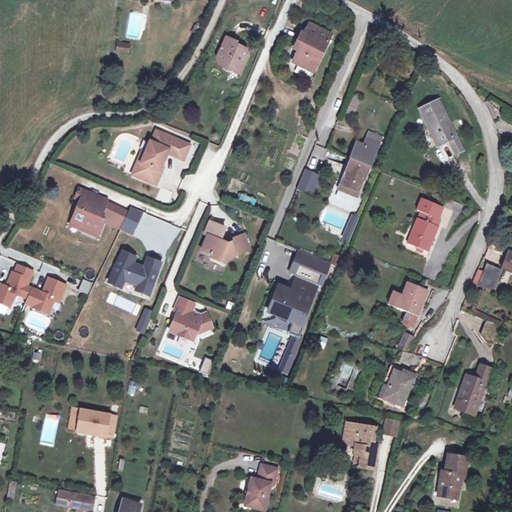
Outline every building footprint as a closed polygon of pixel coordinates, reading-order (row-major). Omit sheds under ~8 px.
[(330,37),(308,26),(303,34),(299,33),(294,44),(297,45),(294,51),(297,53),(291,64),(311,74),(330,37)] [(234,39),(224,35),(215,55),(218,64),(231,70),(235,63),(241,65),(246,54),(244,46),(235,42),(234,39)] [(241,65),(235,63),(231,70),(237,73),(241,65)] [(357,103),(349,99),(343,114),(350,117),(357,103)] [(464,154),(439,101),(419,110),(437,149),(448,144),(455,157),(464,154)] [(383,134),(370,128),(367,135),(380,141),(383,134)] [(159,132),(154,129),(149,141),(154,143),(159,132)] [(188,145),(159,132),(154,143),(149,141),(144,153),(139,162),(141,163),(135,177),(154,184),(160,171),(157,170),(166,152),(181,159),(188,145)] [(356,139),(349,156),(351,156),(370,164),(380,141),(367,135),(364,142),(356,139)] [(144,153),(141,151),(130,174),(135,177),(141,163),(139,162),(144,153)] [(356,194),(370,164),(351,156),(349,160),(338,186),(356,194)] [(329,169),(337,172),(341,164),(332,160),(329,169)] [(317,175),(305,169),(298,185),(311,190),(317,175)] [(86,228),(93,231),(99,234),(104,221),(106,217),(101,216),(108,200),(108,199),(80,187),(77,195),(82,198),(74,217),(88,223),(86,228)] [(159,187),(155,198),(168,204),(173,192),(159,187)] [(239,194),(237,200),(254,205),(256,198),(239,194)] [(128,209),(108,200),(101,216),(106,217),(104,221),(119,227),(128,209)] [(442,210),(421,201),(417,212),(420,213),(407,246),(426,254),(441,220),(438,219),(442,210)] [(128,209),(119,227),(131,233),(142,212),(129,207),(128,209)] [(360,216),(353,214),(345,234),(352,237),(360,216)] [(88,223),(74,217),(72,222),(86,228),(88,223)] [(224,230),(209,222),(202,236),(205,238),(199,251),(208,256),(207,258),(218,263),(219,260),(224,262),(233,259),(233,257),(247,251),(241,236),(228,241),(228,244),(224,246),(218,243),(224,230)] [(305,320),(317,288),(320,282),(323,283),(332,260),(301,247),(292,271),(296,273),(301,275),(299,281),(301,282),(297,293),(289,289),(278,285),(269,308),(288,316),(294,318),(289,329),(302,334),(308,321),(305,320)] [(143,267),(131,262),(133,257),(121,251),(106,280),(119,286),(122,280),(136,285),(134,289),(147,294),(159,263),(146,258),(143,267)] [(502,270),(485,263),(476,286),(493,293),(502,270)] [(45,314),(50,301),(55,303),(62,285),(46,279),(40,293),(28,288),(23,286),(29,272),(13,266),(10,273),(8,273),(3,288),(0,286),(0,305),(6,308),(11,294),(19,297),(23,299),(22,303),(29,307),(45,314)] [(511,269),(504,266),(502,270),(511,274),(511,269)] [(301,275),(296,273),(289,289),(297,293),(301,282),(299,281),(301,275)] [(425,293),(406,284),(401,295),(395,308),(405,312),(400,323),(408,326),(410,324),(414,316),(414,317),(425,293)] [(395,308),(401,295),(390,290),(384,303),(395,308)] [(191,303),(175,297),(169,311),(173,313),(165,332),(190,342),(193,334),(210,328),(205,312),(193,316),(192,319),(186,316),(191,303)] [(226,309),(233,311),(235,303),(227,301),(226,309)] [(149,312),(142,309),(139,317),(146,319),(149,312)] [(146,319),(139,317),(133,330),(140,333),(146,319)] [(502,330),(486,322),(479,338),(483,345),(494,349),(502,330)] [(410,337),(401,333),(395,345),(404,349),(410,337)] [(295,355),(288,352),(286,356),(284,356),(282,361),(290,365),(295,355)] [(208,377),(214,360),(204,357),(199,374),(208,377)] [(413,373),(389,364),(381,382),(386,384),(392,370),(411,378),(413,373)] [(491,372),(480,368),(475,381),(467,378),(455,411),(474,418),(491,372)] [(411,378),(392,370),(386,384),(385,388),(379,400),(399,408),(412,378),(411,378)] [(141,389),(141,382),(132,381),(132,389),(141,389)] [(385,388),(379,386),(374,398),(379,400),(385,388)] [(148,418),(151,409),(141,406),(138,415),(148,418)] [(78,414),(71,412),(67,429),(76,430),(78,414)] [(116,417),(78,412),(78,414),(76,430),(75,432),(91,435),(91,438),(111,442),(116,417)] [(399,422),(385,420),(382,433),(396,436),(399,422)] [(373,432),(347,427),(345,435),(343,446),(351,447),(349,456),(356,457),(354,467),(354,469),(369,473),(372,460),(367,459),(369,446),(373,432)] [(375,447),(369,446),(367,459),(372,460),(375,447)] [(356,457),(349,456),(347,465),(354,467),(356,457)] [(467,460),(447,457),(445,475),(441,475),(437,499),(455,501),(459,481),(463,482),(467,460)] [(287,474),(271,470),(267,484),(261,482),(252,509),(262,511),(272,511),(279,489),(283,489),(287,474)] [(93,498),(57,492),(55,504),(90,511),(93,498)] [(135,511),(137,505),(123,502),(120,511),(135,511)]
